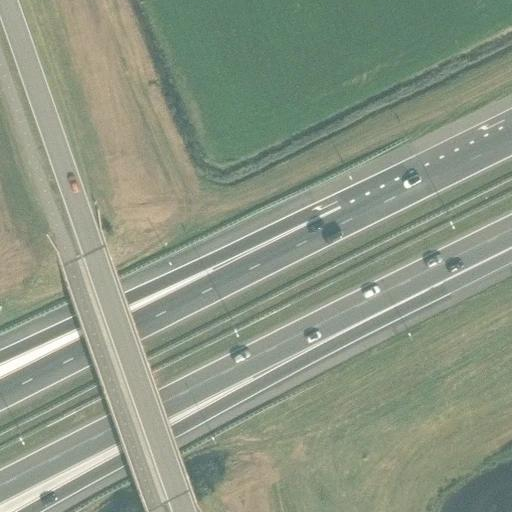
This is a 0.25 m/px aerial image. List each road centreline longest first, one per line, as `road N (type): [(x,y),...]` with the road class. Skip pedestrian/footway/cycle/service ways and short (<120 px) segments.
road 1 (motorway): [(0,486),(511,234)]
road 2 (motorway): [(28,511),(511,255)]
road 3 (tertiary): [(182,511),(4,0)]
road 4 (motorway): [(349,220),(0,398)]
road 5 (motorway): [(349,220),(0,357)]
road 6 (motorway): [(511,141),(349,220)]
